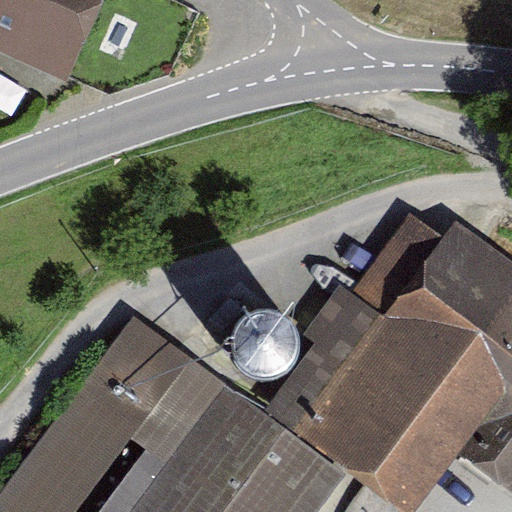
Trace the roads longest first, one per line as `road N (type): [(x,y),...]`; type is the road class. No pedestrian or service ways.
road 1 (unknown): [(0,424),(132,294),(388,204),(464,189),(511,196)]
road 2 (unclassified): [(0,172),(208,97),(331,70)]
road 3 (unclassified): [(331,70),(416,64),(511,72)]
